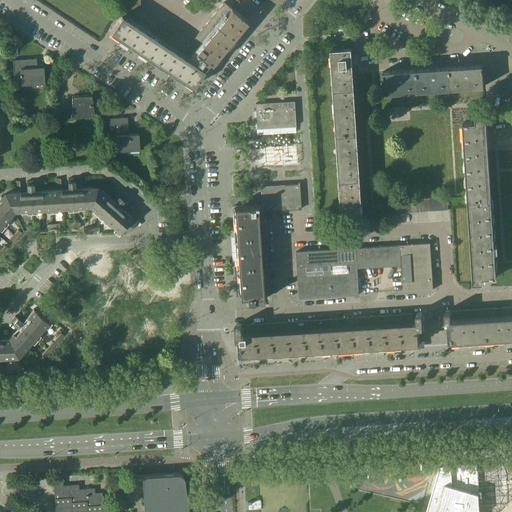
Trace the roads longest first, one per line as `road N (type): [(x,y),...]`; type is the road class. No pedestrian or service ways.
road 1 (residential): [(447,303),(442,230),(278,241),(282,312)]
road 2 (secondary): [(215,438),(310,423),(511,410)]
road 3 (residential): [(197,125),(5,0)]
road 4 (secondary): [(0,451),(215,438)]
road 5 (secondary): [(212,399),(0,417)]
road 6 (residential): [(511,356),(344,368),(320,394)]
road 7 (residential): [(0,171),(105,166),(151,206),(152,239)]
road 8 (secondary): [(511,383),(320,394)]
road 9 (residential): [(152,239),(64,245),(0,321)]
road 10 (residential): [(282,312),(447,303)]
road 11 (residential): [(197,125),(304,0)]
